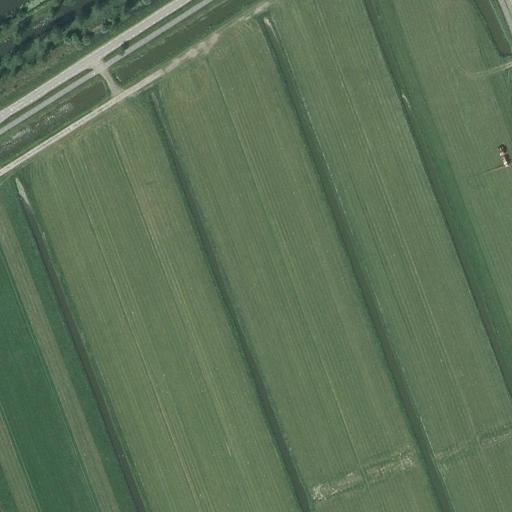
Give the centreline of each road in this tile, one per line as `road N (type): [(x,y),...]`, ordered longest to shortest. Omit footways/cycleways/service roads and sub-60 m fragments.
road 1 (tertiary): [(0,116),(182,0)]
road 2 (track): [(0,171),(158,72)]
